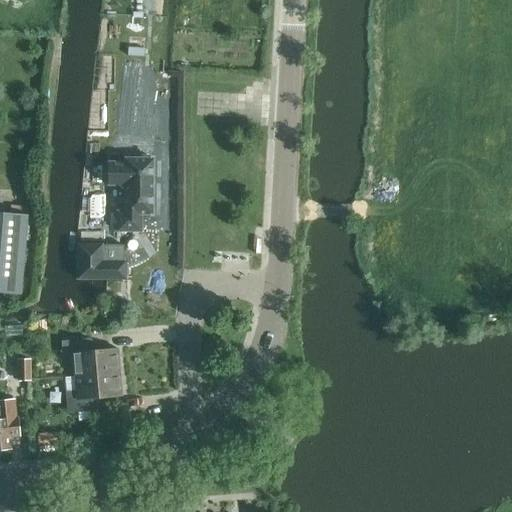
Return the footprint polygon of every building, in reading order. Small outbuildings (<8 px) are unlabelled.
[(108,163),(108,185),(125,185),(124,211),(117,211),(117,231),(141,232),(141,215),(152,215),(153,159),(125,158),(125,163),(108,163)] [(0,291),(18,293),(24,214),(0,211),(0,291)] [(123,245),(78,245),(77,279),(107,279),(125,280),(126,261),(123,261),(123,245)] [(70,373),(115,370),(113,346),(85,348),(84,336),(57,338),(58,360),(69,359),(70,373)] [(18,348),(18,359),(30,359),(30,349),(18,348)] [(30,380),(30,359),(18,359),(18,379),(30,380)] [(115,370),(70,373),(71,387),(61,388),(62,410),(90,408),(89,396),(117,394),(115,370)] [(0,400),(0,449),(9,449),(8,437),(20,436),(18,418),(15,419),(13,400),(0,400)] [(90,411),(78,412),(79,421),(91,420),(90,411)] [(57,433),(37,434),(38,445),(58,444),(57,433)]
